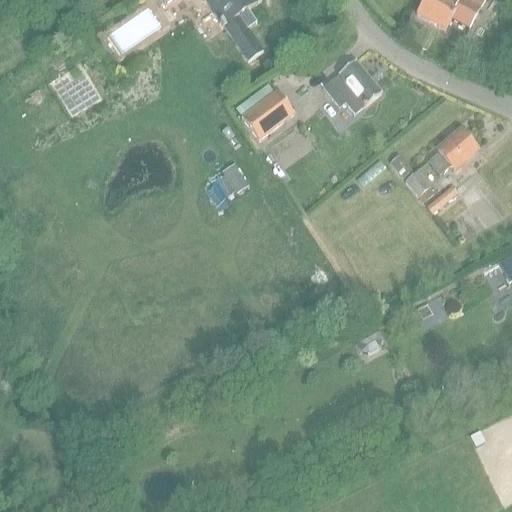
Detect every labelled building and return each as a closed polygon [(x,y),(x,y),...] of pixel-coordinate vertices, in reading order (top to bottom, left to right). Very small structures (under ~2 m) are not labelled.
[(201,0),(228,38),(247,65),(262,54),(247,32),(256,25),(247,13),(260,3),(258,0),(201,0)] [(441,0),(424,0),(414,18),(444,34),(450,23),(466,33),(485,0),(444,0),(444,1),(441,0)] [(338,79),(323,92),(338,111),(344,106),(353,118),(379,96),(354,65),(337,79),(338,79)] [(293,118),(279,98),(276,94),(274,96),(267,87),(234,112),(259,144),(293,118)] [(428,164),(439,177),(449,169),(452,173),(475,154),(459,134),(436,153),(438,156),(428,164)] [(388,166),(401,181),(410,173),(397,158),(388,166)] [(234,165),(222,173),(236,193),(247,186),(234,165)] [(415,174),(403,184),(416,200),(421,206),(433,197),(427,190),(428,189),(415,174)] [(426,210),(432,218),(457,196),(451,189),(426,210)] [(511,257),(496,266),(509,286),(511,283),(511,257)] [(366,339),(357,344),(362,352),(370,354),(379,349),(381,341),(376,333),(366,339)]
